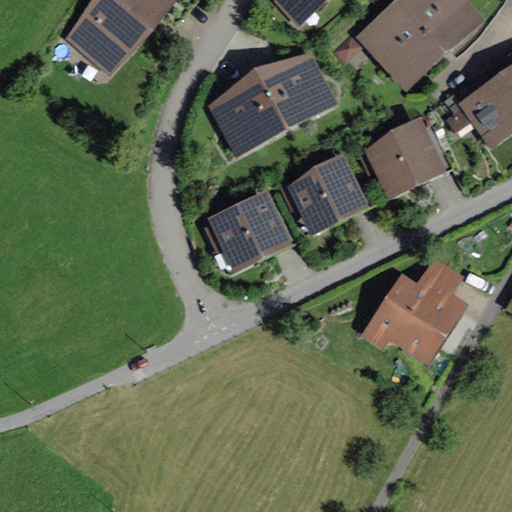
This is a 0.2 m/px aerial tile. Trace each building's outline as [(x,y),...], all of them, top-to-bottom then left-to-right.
[(136,29),(143,35),(172,2),(184,12),(193,0),(102,0),(94,10),(93,15),(89,12),(72,31),(77,34),(72,39),(97,61),(110,45),(114,49),(127,47),(134,38),(133,32),(136,29)] [(289,0),(302,13),(316,0),(289,0)] [(449,0),(413,0),(370,39),(389,60),(385,64),(385,68),(389,73),(393,73),(398,69),(406,78),(469,21),(449,0)] [(506,81),(504,83),(511,93),(511,59),(498,69),(506,81)] [(269,66),(255,73),(282,125),(314,108),(307,96),(320,89),(306,61),(284,73),(281,68),(273,73),(269,66)] [(250,141),(282,125),(255,73),(241,81),(244,88),(236,92),(238,96),(216,108),(231,136),(244,129),(250,141)] [(492,137),(511,123),(511,93),(504,83),(496,88),(489,77),(463,95),(492,137)] [(390,146),(372,154),(390,191),(436,169),(416,128),(388,141),(390,146)] [(313,182),(295,191),(313,227),(359,205),(339,164),(311,177),(313,182)] [(208,231),(217,252),(227,247),(236,264),(282,243),(262,201),(216,223),(218,227),(208,231)] [(403,285),(376,324),(426,358),(458,310),(446,302),(459,281),(435,264),(415,293),(403,285)]
